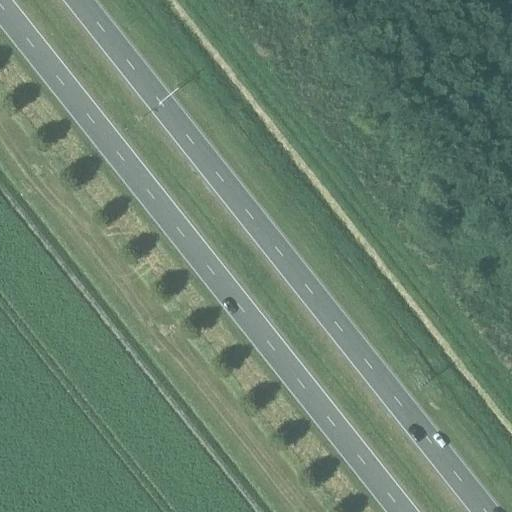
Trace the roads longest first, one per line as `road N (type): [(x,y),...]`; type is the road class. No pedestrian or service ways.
road 1 (trunk): [(482,511),(75,0)]
road 2 (trunk): [(0,4),(402,511)]
